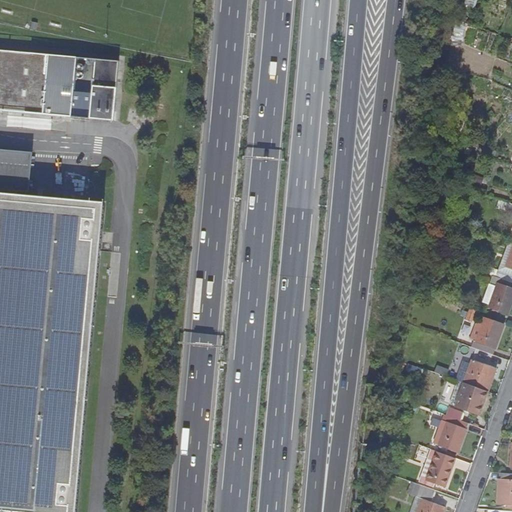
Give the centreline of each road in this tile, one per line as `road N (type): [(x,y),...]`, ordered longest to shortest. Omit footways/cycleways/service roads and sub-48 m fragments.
road 1 (motorway): [(327,511),(395,0)]
road 2 (motorway): [(234,0),(188,511)]
road 3 (motorway): [(271,511),(317,0)]
road 4 (motorway): [(279,0),(233,511)]
road 5 (motorway): [(315,511),(358,0)]
road 6 (residential): [(465,511),(511,382)]
